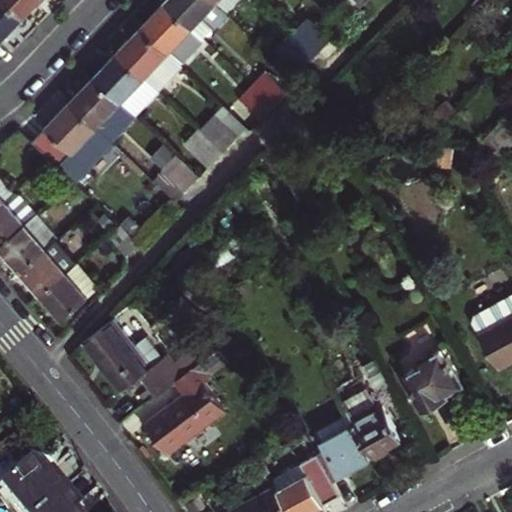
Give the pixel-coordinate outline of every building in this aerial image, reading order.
[(0,0),(0,39),(24,16),(6,0),(0,0)] [(6,0),(24,16),(39,0),(6,0)] [(219,3),(216,0),(169,0),(168,2),(195,28),(205,17),(216,28),(230,13),(219,3)] [(364,0),(341,0),(356,14),(367,3),(364,0)] [(195,28),(168,2),(144,27),(171,53),(183,64),(207,40),(195,28)] [(311,18),(298,31),(320,52),(333,39),(311,18)] [(171,53),(144,27),(119,52),(147,79),(171,53)] [(305,68),(320,52),(298,31),(283,47),(305,68)] [(147,79),(119,52),(96,76),(137,116),(161,92),(147,79)] [(147,79),(161,92),(186,67),(183,64),(171,53),(147,79)] [(267,72),(254,85),(275,106),(288,93),(267,72)] [(96,76),(72,101),(114,140),(137,116),(96,76)] [(262,119),(275,106),(254,85),(241,98),(262,119)] [(114,140),(72,101),(35,140),(67,170),(80,156),(90,165),(114,140)] [(226,106),(217,115),(239,136),(248,127),(226,106)] [(239,136),(217,115),(201,131),(224,152),(239,136)] [(511,130),(503,121),(479,146),(500,148),(511,135),(511,130)] [(201,131),(187,146),(209,167),(224,152),(201,131)] [(511,144),(511,135),(500,148),(508,149),(511,144)] [(187,191),(202,176),(179,155),(164,171),(187,191)] [(80,156),(67,170),(76,178),(90,165),(80,156)] [(164,171),(156,180),(177,201),(187,191),(164,171)] [(0,203),(14,191),(0,173),(0,203)] [(24,193),(14,191),(0,203),(0,241),(2,244),(40,212),(24,193)] [(60,236),(40,212),(2,244),(22,268),(58,237),(60,236)] [(130,257),(143,244),(123,225),(111,239),(130,257)] [(248,235),(235,242),(242,255),(255,248),(248,235)] [(43,292),(79,261),(58,237),(22,268),(43,292)] [(79,261),(43,292),(65,318),(101,287),(79,261)] [(511,294),(488,307),(483,305),(474,314),(474,324),(476,335),(480,332),(499,368),(511,360),(511,294)] [(189,340),(154,366),(117,318),(85,342),(122,390),(144,374),(159,395),(177,381),(204,360),(189,340)] [(463,386),(439,340),(399,362),(424,410),(447,397),(446,395),(463,386)] [(155,437),(157,435),(170,453),(228,409),(206,378),(232,359),(222,346),(204,360),(177,381),(186,393),(148,422),(153,430),(151,432),(155,437)] [(338,385),(353,412),(376,454),(405,438),(382,396),(376,399),(374,395),(392,385),(376,355),(351,369),(355,377),(338,385)] [(332,447),(319,454),(326,468),(334,482),(347,474),(345,471),(376,454),(353,412),(322,429),(332,447)] [(0,484),(0,489),(19,511),(36,511),(63,490),(49,472),(43,477),(29,460),(0,484)] [(309,473),(304,464),(276,480),(279,484),(281,488),(309,473)] [(309,473),(281,488),(293,511),(312,511),(341,496),(334,482),(326,468),(311,477),(309,473)] [(293,511),(281,488),(279,484),(227,511),(293,511)] [(73,511),(78,508),(63,490),(36,511),(73,511)]
